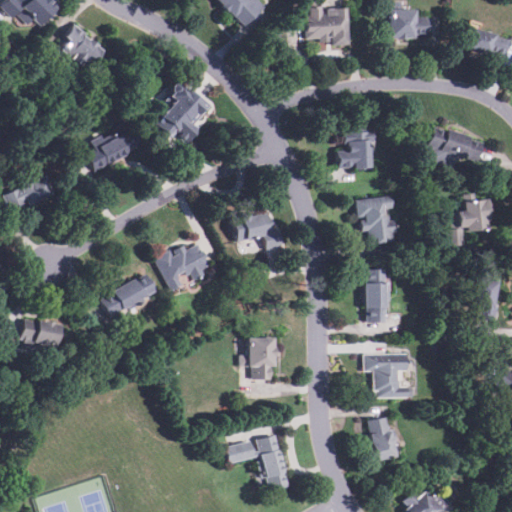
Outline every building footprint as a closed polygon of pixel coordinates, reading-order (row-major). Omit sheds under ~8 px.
[(3,0),(0,6),(0,11),(26,24),(28,20),(41,27),(54,2),(50,0),(3,0)] [(214,0),(241,25),(259,6),(252,0),(214,0)] [(301,41),(343,41),(343,7),(301,7),(301,41)] [(386,37),(423,37),(423,10),(385,10),(386,37)] [(99,50),(72,26),(55,46),(83,70),(99,50)] [(502,36),(464,27),(459,47),(497,57),(502,36)] [(150,120),(179,142),(208,105),(178,83),(150,120)] [(480,140),(428,125),(423,146),(474,161),(480,140)] [(137,147),(128,128),(81,152),(91,171),(137,147)] [(334,149),(334,166),(367,166),(367,131),(341,131),(341,149),(334,149)] [(15,187),(0,192),(5,209),(48,195),(40,171),(13,180),(15,187)] [(364,230),(365,242),(392,240),(387,195),(353,198),(356,231),(364,230)] [(460,244),(460,230),(485,230),(485,196),(459,196),(459,210),(450,210),(450,228),(443,228),(443,245),(460,244)] [(229,215),(233,240),(259,236),(261,248),(274,246),(268,209),(229,215)] [(166,289),(208,269),(193,238),(151,257),(166,289)] [(361,268),(361,322),(382,322),(382,268),(361,268)] [(95,297),(106,316),(151,292),(140,273),(95,297)] [(488,321),(495,281),(473,278),(466,317),(488,321)] [(16,344),(53,349),(57,323),(19,318),(16,344)] [(270,338),(245,337),(244,355),(237,354),(237,365),(247,365),(247,378),(269,379),(270,338)] [(370,371),(370,398),(409,397),(409,380),(404,380),(403,352),(359,353),(360,371),(370,371)] [(511,373),(502,365),(488,382),(511,401),(511,373)] [(371,461),(393,456),(388,428),(384,429),(381,417),(363,420),(371,461)] [(284,487),(274,434),(250,439),(250,440),(220,446),(224,463),(257,457),(263,491),(284,487)] [(442,511),(420,489),(415,494),(410,489),(395,504),(403,511),(442,511)]
